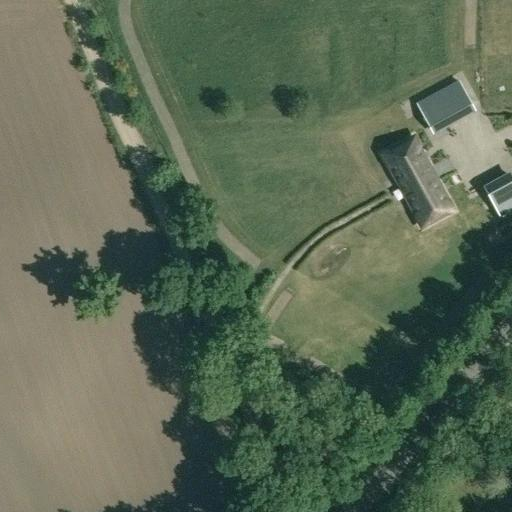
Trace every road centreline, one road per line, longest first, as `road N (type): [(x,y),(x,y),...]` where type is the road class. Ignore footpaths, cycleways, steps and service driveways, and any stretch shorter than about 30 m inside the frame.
road 1 (track): [(293,511),(73,0)]
road 2 (unclassified): [(358,511),(511,331)]
